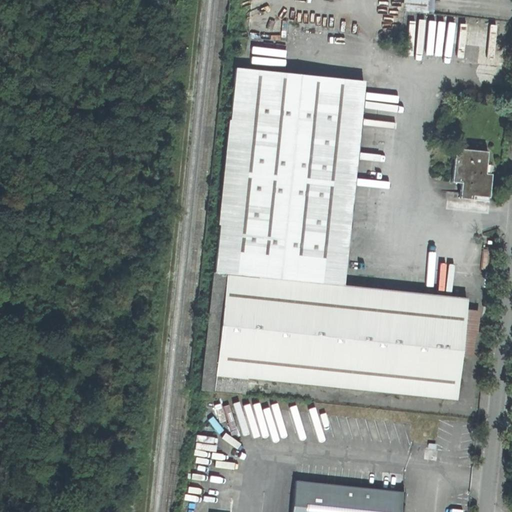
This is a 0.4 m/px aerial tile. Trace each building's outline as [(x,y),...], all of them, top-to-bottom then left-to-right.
[(422,0),(403,0),(403,11),(421,12),(422,0)] [(245,378),(451,396),(457,349),(466,350),(466,341),(465,329),(471,326),(472,310),(461,309),(463,296),(341,284),(364,85),(237,71),(200,390),(244,394),(245,378)] [(456,194),(468,196),(469,192),(485,194),(488,172),(482,171),(485,149),(452,147),(449,179),(457,180),(457,187),(456,194)] [(447,204),(487,209),(488,201),(448,196),(447,204)] [(437,448),(457,451),(462,414),(440,412),(437,448)] [(402,511),(405,492),(399,490),(399,488),(401,488),(403,473),(384,471),(383,486),(394,487),(394,490),(292,480),(288,511),(402,511)]
